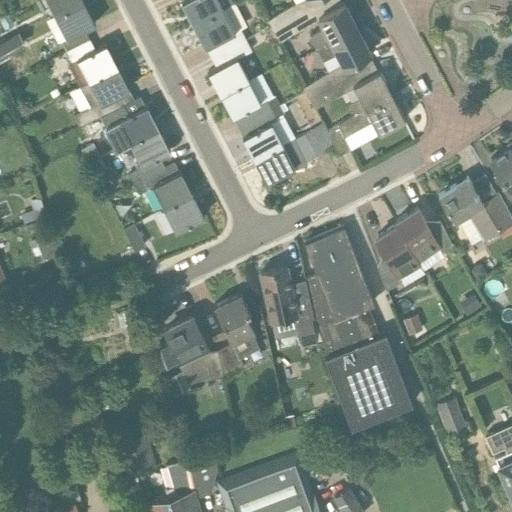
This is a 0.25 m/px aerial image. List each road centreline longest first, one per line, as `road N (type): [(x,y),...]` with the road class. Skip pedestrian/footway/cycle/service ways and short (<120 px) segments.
road 1 (residential): [(254,239),(130,0)]
road 2 (residential): [(254,239),(455,134)]
road 3 (residential): [(455,134),(385,0)]
